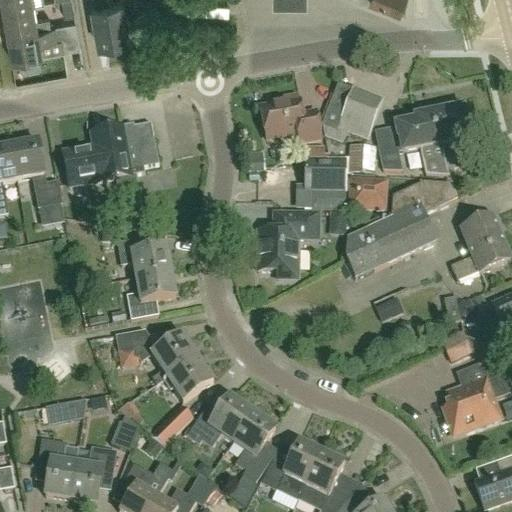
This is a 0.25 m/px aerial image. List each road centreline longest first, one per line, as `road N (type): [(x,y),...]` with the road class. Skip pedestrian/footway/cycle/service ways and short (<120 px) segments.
road 1 (residential): [(444,511),(425,469),(399,438),(276,379),(226,323),(213,262),(225,155),(210,73)]
road 2 (residential): [(210,73),(379,43),(511,31)]
road 3 (residential): [(0,111),(210,73)]
